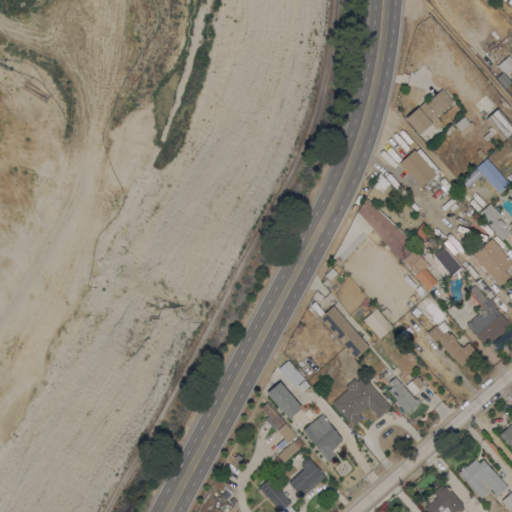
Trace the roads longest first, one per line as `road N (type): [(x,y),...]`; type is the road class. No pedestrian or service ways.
road 1 (secondary): [(167,511),(352,152),(376,71),(383,0)]
road 2 (track): [(0,325),(38,269),(64,188),(68,113),(57,79),(0,33)]
road 3 (residential): [(511,372),(353,511)]
